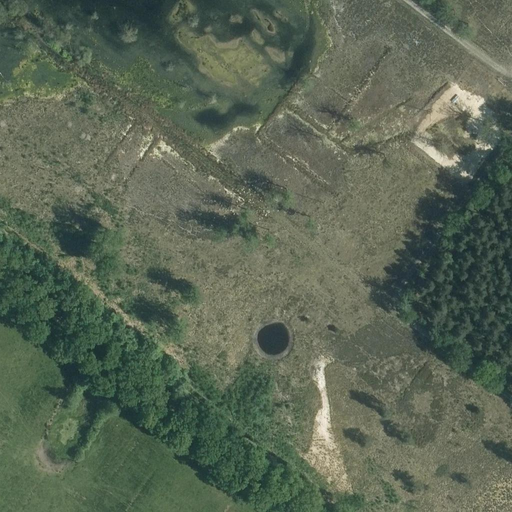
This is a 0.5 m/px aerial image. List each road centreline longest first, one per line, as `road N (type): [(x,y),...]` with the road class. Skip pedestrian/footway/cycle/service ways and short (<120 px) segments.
road 1 (unclassified): [(315,511),(0,270)]
road 2 (track): [(511,399),(395,306),(400,288),(511,136)]
road 3 (track): [(405,0),(511,79)]
